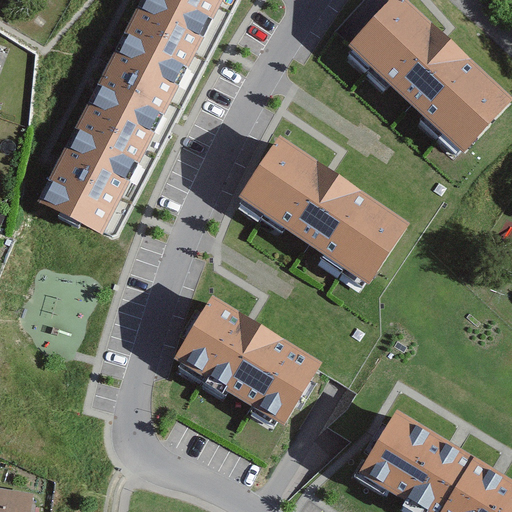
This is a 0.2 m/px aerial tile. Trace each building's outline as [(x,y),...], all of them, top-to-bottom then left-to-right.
[(129,0),(22,195),(102,239),(233,0),(129,0)] [(392,0),(349,46),(463,152),(511,100),(511,98),(406,0),(392,0)] [(247,197),(372,281),(406,230),(281,146),(247,197)] [(181,362),(284,425),(314,376),(210,313),(181,362)] [(364,475),(427,511),(511,511),(511,488),(396,420),(364,475)] [(33,511),(37,498),(0,491),(0,511),(33,511)]
